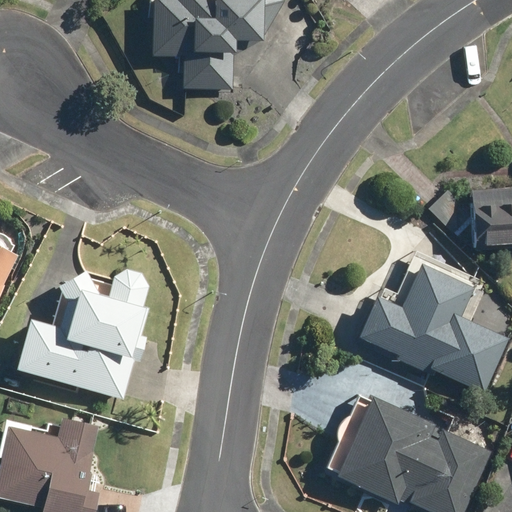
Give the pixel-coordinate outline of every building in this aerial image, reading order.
[(259,0),(148,0),(146,59),(179,61),(178,88),(231,91),(233,46),(257,47),(259,0)] [(467,249),(511,246),(511,188),(465,191),(466,212),(445,188),(425,206),(453,239),(466,228),(467,249)] [(0,277),(13,249),(0,243),(0,277)] [(482,286),(415,259),(397,304),(379,297),(363,336),(487,387),(509,334),(469,317),(482,286)] [(58,293),(50,324),(23,317),(8,370),(122,402),(134,358),(139,359),(146,336),(138,334),(145,307),(139,306),(144,288),(137,273),(123,268),(109,277),(108,278),(104,297),(94,295),(80,271),(54,286),(58,293)] [(402,503),(421,511),(463,511),(491,450),(350,388),(314,468),(393,503),(399,490),(407,493),(402,503)] [(53,434),(2,427),(0,439),(0,500),(38,507),(36,511),(89,511),(94,490),(83,488),(95,424),(56,417),(53,434)]
